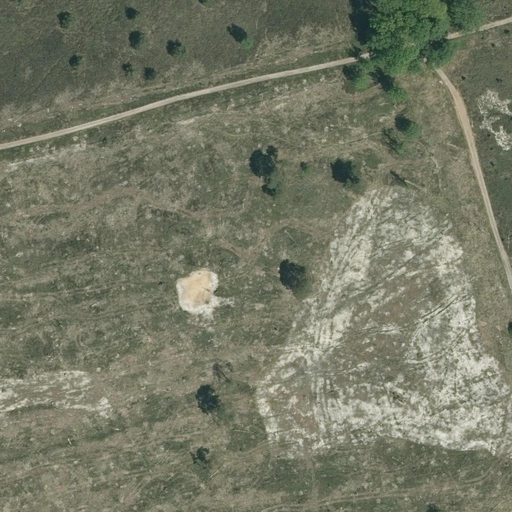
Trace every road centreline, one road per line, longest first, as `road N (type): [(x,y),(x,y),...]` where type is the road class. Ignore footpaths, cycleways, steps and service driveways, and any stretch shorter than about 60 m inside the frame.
road 1 (track): [(414,44),(0,147)]
road 2 (track): [(511,282),(454,93),(414,44)]
